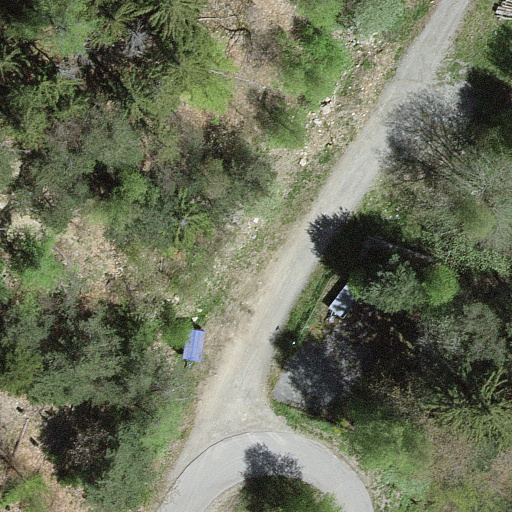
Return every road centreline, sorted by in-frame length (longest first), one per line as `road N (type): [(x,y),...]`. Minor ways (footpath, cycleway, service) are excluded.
road 1 (track): [(218,460),(230,402),(316,227),(445,0)]
road 2 (unclassified): [(330,511),(326,493),(309,477),(248,455),(218,460),(175,511)]
